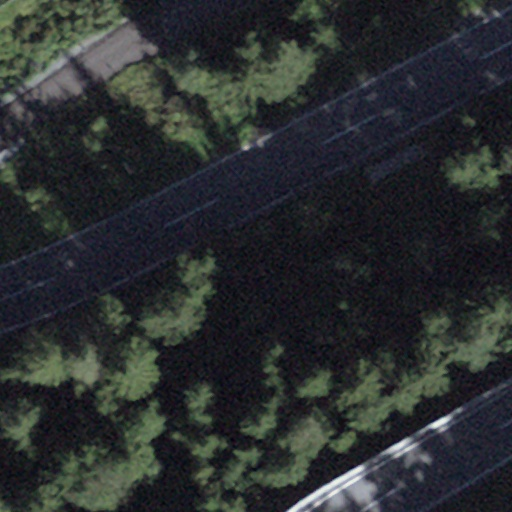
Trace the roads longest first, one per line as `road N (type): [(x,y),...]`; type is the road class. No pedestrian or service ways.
road 1 (primary): [(511,33),(72,261),(0,288)]
road 2 (primary): [(384,511),(511,430)]
